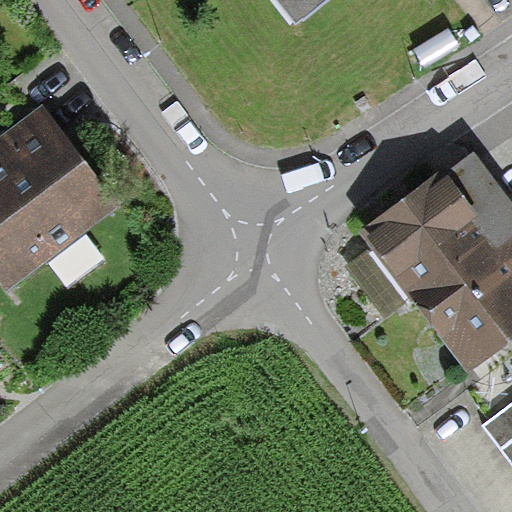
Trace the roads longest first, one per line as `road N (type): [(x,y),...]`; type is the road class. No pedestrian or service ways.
road 1 (residential): [(0,459),(252,253)]
road 2 (residential): [(252,253),(511,56)]
road 3 (residential): [(450,511),(252,253)]
road 4 (residential): [(252,253),(61,0)]
